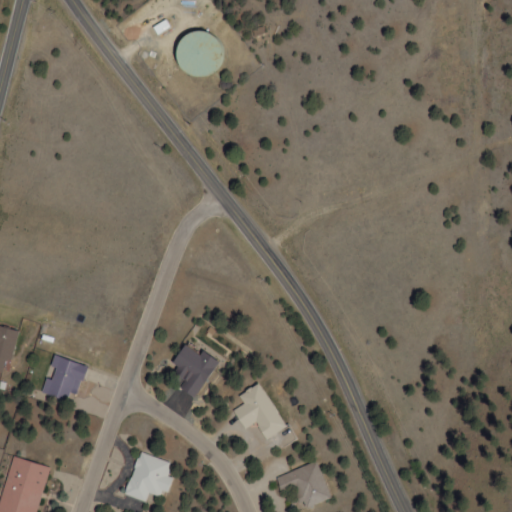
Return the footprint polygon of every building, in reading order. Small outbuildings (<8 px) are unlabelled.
[(171,65),(200,81),(219,45),(190,29),(171,65)] [(5,360),(11,361),(17,331),(0,326),(0,374),(1,375),(5,360)] [(167,362),(183,371),(173,387),(190,397),(212,360),(196,350),(194,353),(178,344),(167,362)] [(40,393),(72,404),(85,366),(53,355),(40,393)] [(253,382),(231,395),(235,401),(226,407),(239,428),(250,422),(259,439),(280,427),(253,382)] [(120,494),(141,501),(145,490),(160,495),(167,477),(161,475),(166,462),(136,451),(120,494)] [(35,511),(47,466),(11,457),(0,498),(0,511),(35,511)] [(298,508),(325,497),(312,462),(271,477),(277,493),(290,488),(298,508)]
